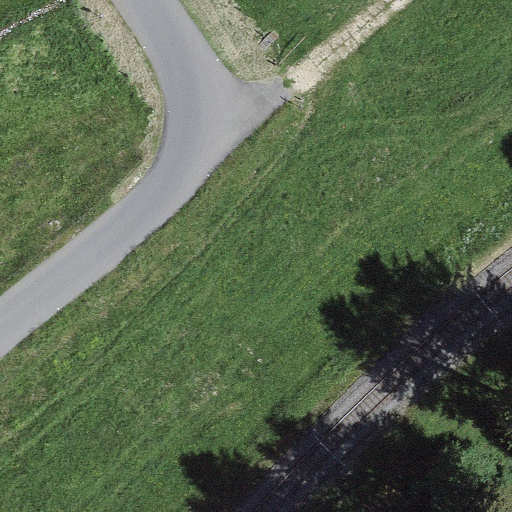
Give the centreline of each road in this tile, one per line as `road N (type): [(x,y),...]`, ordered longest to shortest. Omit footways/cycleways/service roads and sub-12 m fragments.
road 1 (unclassified): [(143,0),(191,72),(205,139),(171,186),(0,330)]
road 2 (track): [(395,0),(205,139)]
